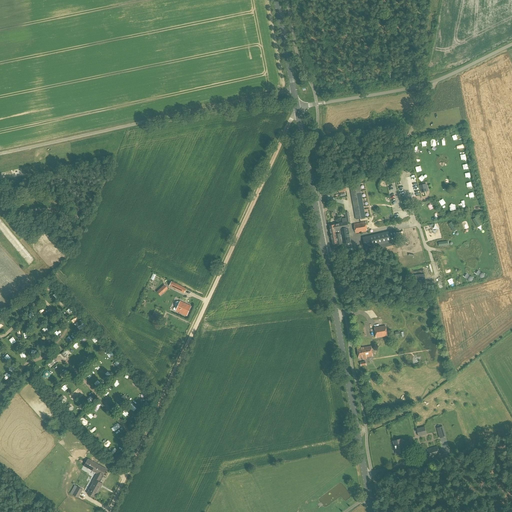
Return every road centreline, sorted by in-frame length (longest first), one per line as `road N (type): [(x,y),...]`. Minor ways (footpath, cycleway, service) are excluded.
road 1 (secondary): [(371,511),(297,108)]
road 2 (track): [(125,476),(297,108)]
road 3 (unclassified): [(297,108),(408,89),(511,44)]
road 4 (track): [(0,336),(43,300),(65,325),(45,356)]
